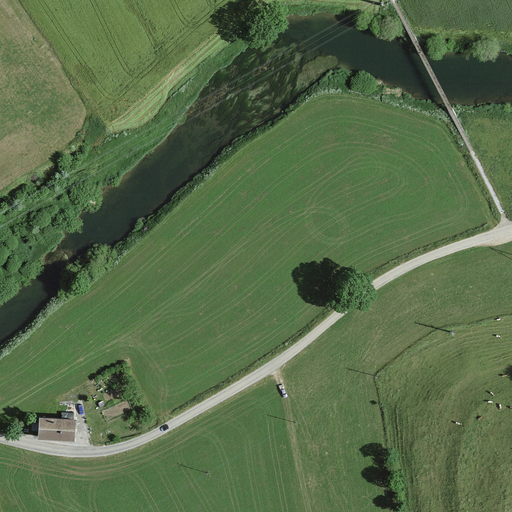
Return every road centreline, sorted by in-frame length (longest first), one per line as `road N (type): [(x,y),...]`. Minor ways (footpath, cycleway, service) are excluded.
road 1 (unclassified): [(0,436),(75,451),(131,444),(260,371),(384,278),(511,227)]
road 2 (track): [(396,0),(511,225)]
